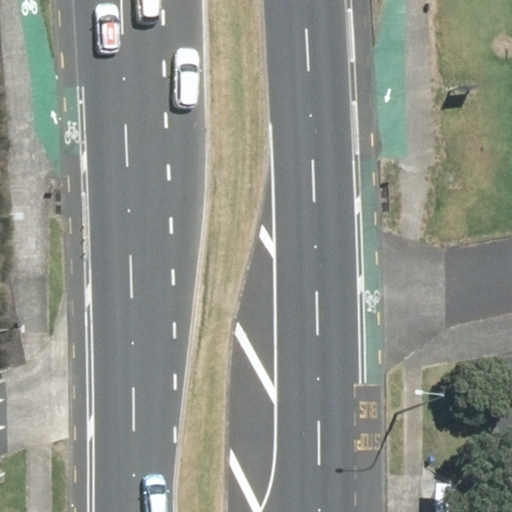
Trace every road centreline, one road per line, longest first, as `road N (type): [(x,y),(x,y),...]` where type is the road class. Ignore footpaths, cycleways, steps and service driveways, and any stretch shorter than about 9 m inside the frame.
road 1 (secondary): [(309,0),(327,310),(328,511)]
road 2 (secondary): [(135,511),(130,0)]
